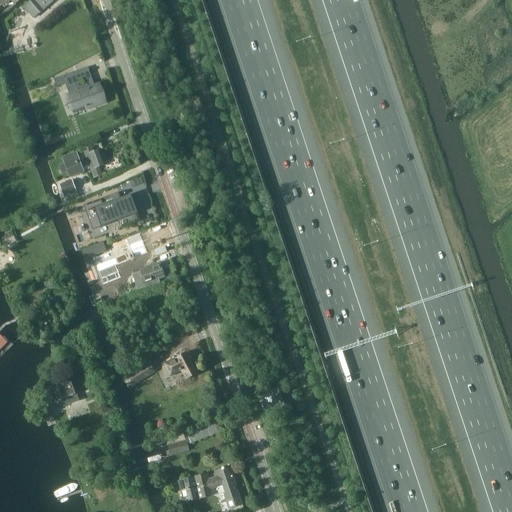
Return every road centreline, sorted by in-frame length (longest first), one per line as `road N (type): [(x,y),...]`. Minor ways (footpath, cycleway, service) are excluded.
road 1 (tertiary): [(278,511),(103,0)]
road 2 (motorway): [(240,0),(409,511)]
road 3 (motorway): [(511,511),(342,0)]
